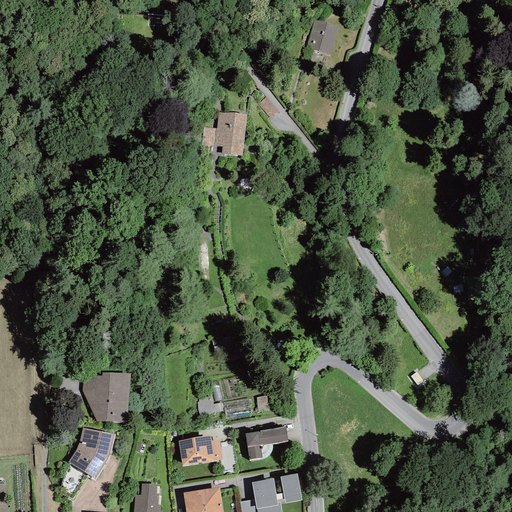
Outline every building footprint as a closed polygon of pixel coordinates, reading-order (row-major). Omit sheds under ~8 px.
[(338,27),(314,20),(306,48),(330,55),(338,27)] [(266,97),(258,105),(270,118),(278,111),(266,97)] [(246,115),(218,112),(216,128),(215,128),(213,146),(222,147),(221,154),(242,156),(246,115)] [(213,146),(215,128),(204,127),(202,145),(213,146)] [(232,357),(238,357),(238,338),(216,337),(215,352),(232,352),(232,357)] [(115,372),(102,373),(101,376),(84,376),(82,392),(97,421),(128,423),(130,373),(114,374),(115,372)] [(285,427),(245,434),(249,461),(262,459),(263,459),(265,459),(267,458),(269,456),(270,454),(271,453),(272,450),(272,448),(272,446),(272,444),(288,441),(285,427)] [(115,435),(82,428),(78,444),(75,452),(68,463),(94,479),(109,456),(115,435)] [(211,436),(178,440),(182,466),(220,460),(223,460),(220,443),(220,440),(211,441),(211,436)] [(231,441),(220,443),(223,460),(220,460),(222,470),(236,468),(231,441)] [(273,478),(252,482),(254,500),(256,509),(257,509),(257,511),(281,511),(281,504),(286,503),(302,500),(297,474),(280,477),(283,494),(276,495),(273,478)] [(157,485),(142,484),(141,495),(135,495),(133,511),(159,511),(160,505),(158,505),(159,494),(156,494),(157,485)] [(222,511),(219,488),(183,493),(186,511),(222,511)] [(0,497),(0,511),(8,511),(7,497),(0,497)] [(254,500),(240,502),(241,511),(257,511),(257,509),(256,509),(254,500)]
